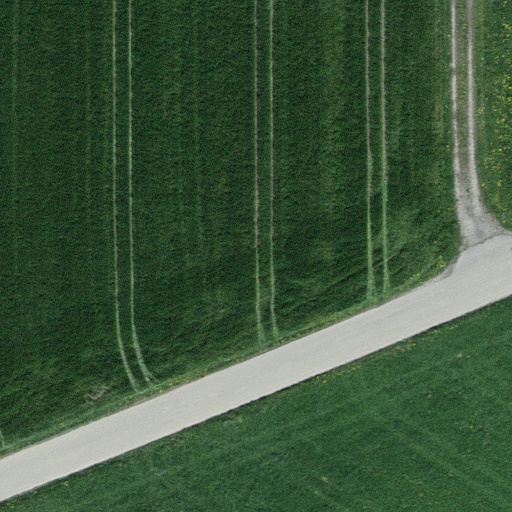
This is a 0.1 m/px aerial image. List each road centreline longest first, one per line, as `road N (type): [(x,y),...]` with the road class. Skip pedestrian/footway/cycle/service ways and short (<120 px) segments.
road 1 (unclassified): [(0,471),(511,270)]
road 2 (track): [(462,0),(463,185),(494,277)]
